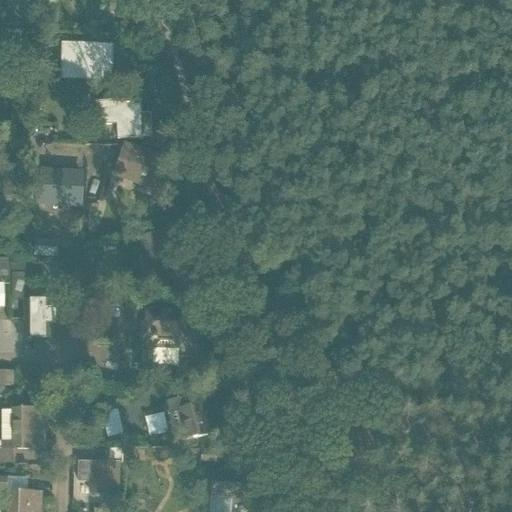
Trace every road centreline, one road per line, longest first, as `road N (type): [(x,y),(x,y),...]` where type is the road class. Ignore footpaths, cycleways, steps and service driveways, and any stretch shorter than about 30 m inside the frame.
road 1 (track): [(156,0),(293,511)]
road 2 (residential): [(60,511),(63,361)]
